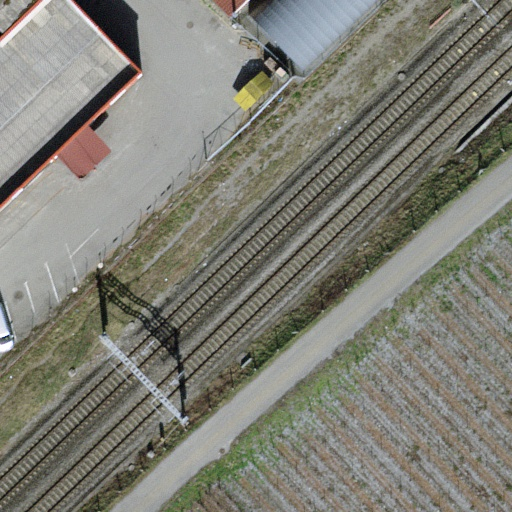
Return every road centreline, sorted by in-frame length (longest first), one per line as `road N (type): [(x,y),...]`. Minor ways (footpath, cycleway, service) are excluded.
road 1 (track): [(511,192),(295,367),(134,511)]
road 2 (unclassified): [(126,0),(159,36),(174,81),(165,127),(0,284)]
